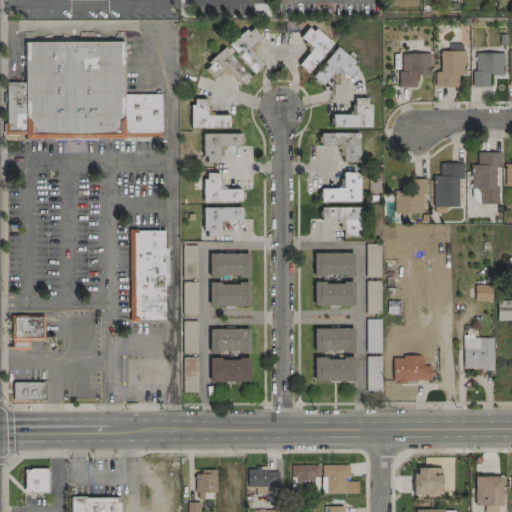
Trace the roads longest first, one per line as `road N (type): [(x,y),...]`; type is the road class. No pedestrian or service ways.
road 1 (tertiary): [(511,429),(0,430)]
road 2 (residential): [(279,110),(282,428)]
